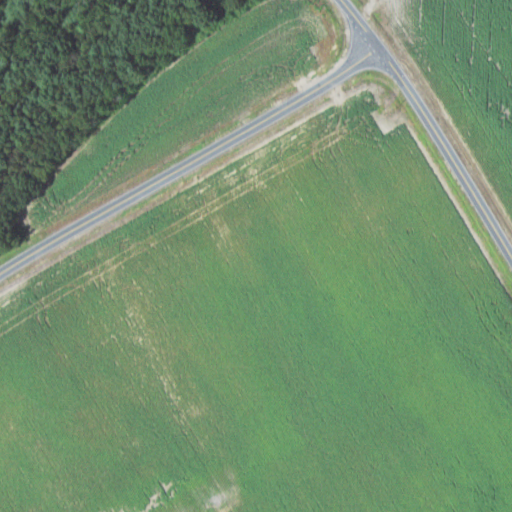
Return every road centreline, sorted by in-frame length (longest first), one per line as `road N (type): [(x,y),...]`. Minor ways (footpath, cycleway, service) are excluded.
road 1 (residential): [(373,42),(308,96),(0,275)]
road 2 (residential): [(511,264),(373,42),(337,0)]
